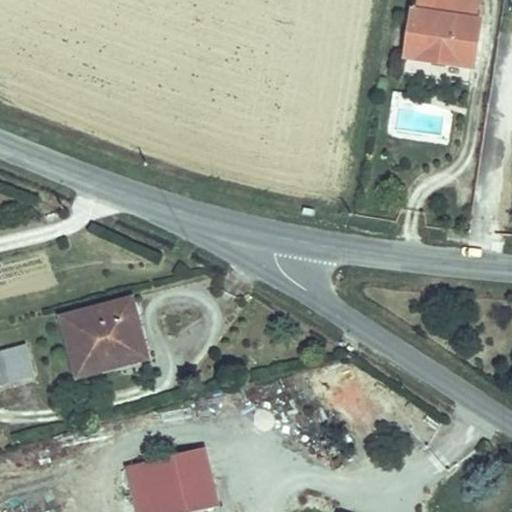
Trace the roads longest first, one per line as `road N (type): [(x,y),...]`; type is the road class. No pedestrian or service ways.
road 1 (residential): [(511,417),(350,319),(266,257),(254,228)]
road 2 (tertiary): [(0,144),(136,196),(254,228)]
road 3 (tertiary): [(254,228),(511,267)]
road 4 (unknown): [(0,233),(136,196)]
